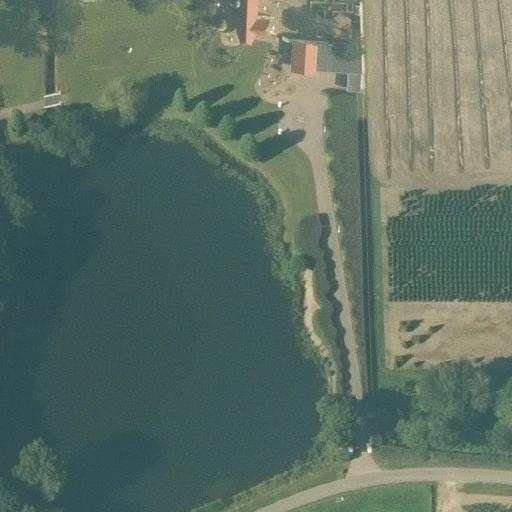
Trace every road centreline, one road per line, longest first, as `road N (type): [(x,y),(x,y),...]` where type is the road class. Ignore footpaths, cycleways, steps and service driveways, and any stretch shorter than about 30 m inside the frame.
road 1 (unclassified): [(365,481),(302,93)]
road 2 (unclassified): [(511,484),(365,481)]
